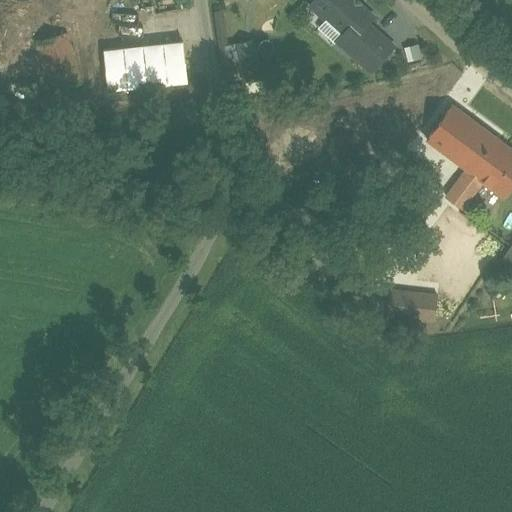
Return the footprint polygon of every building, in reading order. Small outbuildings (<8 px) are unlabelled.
[(372,72),(394,48),(368,24),(374,17),(355,0),(313,0),(309,5),(325,20),(318,28),(334,43),(337,40),(372,72)] [(228,4),(220,6),(227,54),(236,52),(228,4)] [(252,31),(239,35),(246,62),(259,58),(252,31)] [(192,32),(108,40),(112,81),(195,73),(192,32)] [(64,58),(52,62),(56,76),(69,72),(64,58)] [(511,182),(511,138),(463,105),(433,149),(502,197),(511,182)] [(383,290),(383,320),(436,320),(436,291),(383,290)]
